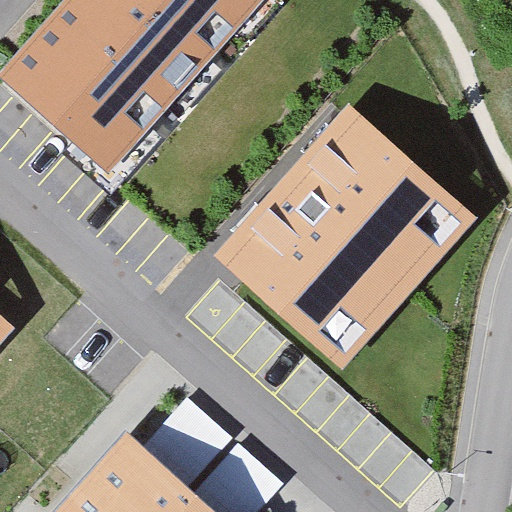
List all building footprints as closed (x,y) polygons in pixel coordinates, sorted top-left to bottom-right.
[(267,0),(85,0),(14,77),(124,167),(267,0)] [(347,380),(484,228),(350,107),(213,259),(347,380)] [(0,335),(9,325),(0,318),(0,335)] [(190,480),(230,430),(187,396),(147,447),(190,480)] [(217,511),(142,447),(87,511),(217,511)]
